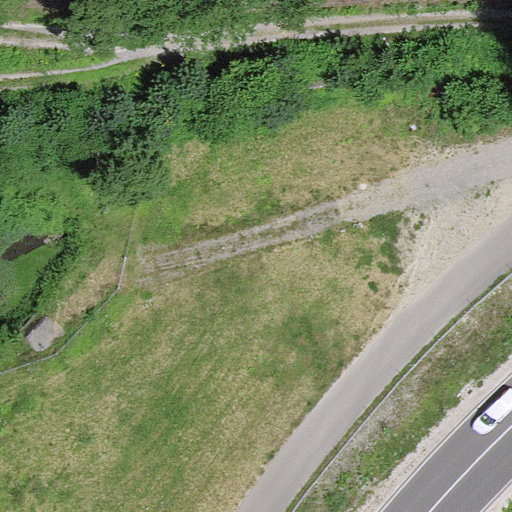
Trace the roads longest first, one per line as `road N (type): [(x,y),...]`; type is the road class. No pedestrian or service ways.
road 1 (track): [(511,20),(225,32),(0,81)]
road 2 (track): [(224,511),(331,361),(454,252),(511,214)]
road 3 (track): [(225,32),(0,20)]
